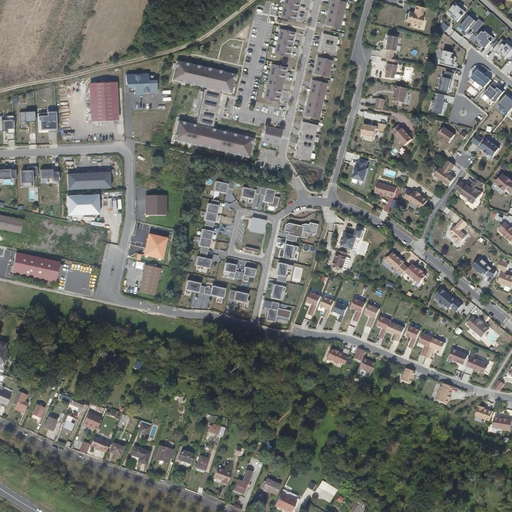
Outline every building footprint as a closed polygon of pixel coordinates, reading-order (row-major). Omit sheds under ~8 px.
[(300,0),(284,0),(280,19),(295,22),(296,18),(295,17),(295,14),(297,14),(299,6),(297,5),(298,2),(300,2),(300,0)] [(340,29),(346,3),(331,0),(330,0),(329,9),(331,9),(329,17),(327,17),(325,26),(340,29)] [(457,6),(455,4),(450,10),(454,14),(453,15),(456,18),(455,19),(458,22),(463,15),(460,13),(463,9),(458,5),(457,6)] [(415,5),(414,12),(409,11),(408,13),(407,13),(406,14),(405,18),(406,19),(407,19),(406,22),(421,25),(424,15),(422,14),(424,6),(415,5)] [(476,20),(470,16),(461,27),(466,32),(476,20)] [(295,33),(279,30),(274,55),(289,58),(290,54),(288,53),(289,50),(291,50),(293,41),(291,41),(292,37),(294,38),(295,33)] [(485,33),(484,31),(478,37),(482,41),(480,43),(487,48),(492,42),(489,39),(492,36),(487,32),(485,33)] [(338,38),(323,35),(319,51),(334,55),(338,38)] [(385,50),(384,59),(387,59),(392,60),(393,51),(394,51),(396,37),(386,36),(384,50),(385,50)] [(506,45),(504,43),(501,47),(504,50),(502,53),(504,55),(503,56),(506,58),(511,51),(511,46),(508,43),(506,45)] [(453,53),(445,51),(441,63),(454,67),(455,63),(453,62),(454,58),(452,58),(453,53)] [(333,62),(317,58),(313,75),(329,78),(333,62)] [(387,59),(386,64),(385,64),(384,68),(383,73),(384,73),(383,77),(393,79),(396,60),(392,60),(387,59)] [(249,159),(253,140),(211,130),(211,128),(212,128),(220,96),(219,96),(219,92),(231,95),(235,76),(177,62),(172,81),(181,83),(181,82),(206,88),(205,93),(200,92),(195,112),(198,113),(196,125),(197,125),(197,126),(178,122),(173,141),(197,147),(197,146),(231,154),(231,155),(249,159)] [(287,68),(271,65),(263,100),(278,103),(279,98),(278,98),(279,95),(280,95),(281,90),(280,90),(282,81),(283,81),(285,77),(283,76),(284,73),(285,73),(287,68)] [(488,78),(479,70),(472,78),(482,86),(482,85),(485,88),(492,80),(489,77),(488,78)] [(148,73),(125,74),(125,87),(133,86),(133,95),(157,94),(156,79),(148,80),(148,73)] [(453,80),(443,77),(441,83),(442,83),(440,90),(448,92),(450,87),(450,88),(453,80)] [(327,85),(312,81),(310,89),(312,90),(311,95),(309,95),(307,103),(309,104),(308,109),(305,108),(303,117),(319,120),(327,85)] [(117,122),(115,84),(89,85),(91,123),(117,122)] [(396,87),(393,102),(403,104),(407,89),(396,87)] [(447,96),(439,94),(437,100),(433,112),(443,114),(444,110),(445,110),(447,103),(446,102),(447,96)] [(382,110),(384,101),(377,99),(375,108),(382,110)] [(24,113),(19,113),(20,122),(25,122),(25,121),(34,121),(34,112),(24,112),(24,113)] [(56,129),(56,112),(47,112),(47,116),(38,116),(38,121),(39,121),(39,130),(56,129)] [(0,117),(0,131),(7,131),(7,129),(13,129),(13,121),(1,121),(0,117)] [(317,126),(302,123),(300,131),(303,132),(301,137),(299,137),(297,145),(299,146),(298,151),(296,150),(294,158),(309,162),(317,126)] [(368,126),(363,125),(362,135),(374,138),(376,131),(385,132),(387,125),(386,125),(379,124),(378,128),(376,127),(376,126),(373,126),(372,127),(368,126)] [(398,126),(392,132),(398,139),(401,143),(404,146),(412,140),(402,129),(401,130),(398,126)] [(282,131),(265,127),(261,143),(278,146),(282,131)] [(454,136),(444,128),(438,136),(449,144),(454,136)] [(458,139),(463,142),(467,136),(463,133),(458,139)] [(482,140),(475,135),(470,142),(478,147),(479,146),(481,142),(482,140)] [(498,149),(486,140),(484,144),(481,147),(480,149),(484,152),(483,153),(483,155),(486,157),(487,157),(489,155),(492,157),(498,149)] [(353,179),(365,181),(368,169),(366,168),(368,162),(360,160),(358,166),(356,166),(355,170),(356,171),(355,174),(354,174),(353,179)] [(448,161),(443,169),(440,167),(440,168),(438,167),(437,168),(435,170),(436,171),(437,172),(434,176),(449,186),(455,178),(449,174),(455,166),(455,165),(449,161),(448,161)] [(32,171),(21,172),(22,183),(33,182),(33,177),(37,177),(37,167),(32,167),(32,171)] [(10,170),(0,170),(0,179),(10,179),(15,178),(15,170),(10,170)] [(52,170),(40,170),(40,179),(53,179),(52,170)] [(110,172),(66,174),(67,190),(110,188),(110,172)] [(499,187),(505,192),(507,190),(509,192),(511,194),(511,181),(507,177),(506,178),(503,175),(495,183),(499,186),(499,187)] [(461,193),(460,194),(469,199),(468,201),(473,204),(474,203),(482,193),(479,190),(481,187),(480,186),(482,183),(476,179),(471,185),(472,186),(471,188),(467,185),(466,186),(460,182),(455,189),(461,193)] [(228,184),(215,182),(213,191),(226,194),(228,184)] [(384,195),(388,196),(394,198),(397,188),(378,183),(375,192),(380,194),(379,194),(384,195)] [(242,188),(240,196),(252,199),(254,191),(242,188)] [(274,191),(265,189),(262,201),(267,203),(267,206),(274,207),(277,205),(278,198),(273,197),(274,191)] [(404,198),(422,209),(427,201),(427,200),(424,197),(422,198),(420,196),(421,195),(421,194),(417,192),(416,193),(414,191),(413,193),(409,190),(404,198)] [(98,194),(66,196),(67,216),(99,215),(98,194)] [(165,216),(165,195),(145,195),(145,216),(165,216)] [(218,208),(207,206),(206,214),(216,216),(218,208)] [(216,216),(206,214),(204,223),(215,225),(216,216)] [(266,220),(251,217),(248,232),(263,234),(266,220)] [(0,231),(18,235),(20,224),(0,219),(0,231)] [(467,224),(461,219),(455,227),(454,227),(453,227),(451,228),(451,230),(452,231),(449,234),(453,238),(453,239),(456,242),(455,242),(455,244),(457,245),(459,245),(464,239),(461,237),(463,234),(460,232),(467,224)] [(511,228),(505,222),(499,229),(504,234),(503,235),(509,240),(511,241),(511,228)] [(289,232),(288,235),(303,238),(304,232),(316,234),(318,225),(310,223),(310,225),(306,224),(302,225),(302,226),(289,223),(286,225),(284,231),(289,232)] [(365,229),(359,227),(356,235),(347,232),(346,236),(345,236),(343,240),(345,241),(343,245),(355,249),(359,236),(363,237),(365,229)] [(213,234),(202,232),(201,240),(211,242),(213,234)] [(256,243),(257,235),(242,233),(241,240),(256,243)] [(211,242),(201,240),(199,248),(210,250),(211,242)] [(296,246),(286,244),(283,258),(293,260),(296,246)] [(349,252),(342,250),(341,254),(339,253),(335,266),(345,269),(349,256),(347,256),(349,252)] [(55,282),(60,262),(16,252),(11,273),(55,282)] [(411,268),(405,263),(406,261),(395,252),(391,256),(388,256),(386,259),(387,261),(389,263),(392,263),(405,274),(407,272),(411,268)] [(212,261),(198,257),(196,266),(209,269),(212,261)] [(486,275),(494,278),(497,270),(492,268),(486,264),(487,263),(483,260),(482,261),(480,258),(479,259),(478,259),(474,264),(474,265),(473,266),(476,269),(475,269),(479,273),(480,272),(485,276),(486,275)] [(509,264),(501,261),(498,268),(503,271),(498,283),(511,288),(511,287),(511,276),(510,275),(509,276),(505,274),(509,264)] [(234,279),(237,266),(226,263),(224,271),(229,272),(228,277),(234,279)] [(287,265),(277,263),(275,275),(284,277),(287,265)] [(407,272),(421,283),(428,275),(424,272),(421,269),(414,264),(411,268),(407,272)] [(256,270),(245,267),(242,280),(248,282),(249,277),(254,278),(256,270)] [(156,297),(161,270),(147,268),(141,294),(156,297)] [(202,285),(189,282),(187,291),(200,294),(202,285)] [(273,285),(270,298),(279,300),(282,287),(273,285)] [(225,289),(212,286),(210,295),(223,298),(225,289)] [(453,295),(443,287),(439,291),(440,292),(436,296),(441,301),(441,303),(443,305),(445,305),(450,309),(452,307),(458,312),(464,305),(458,300),(457,300),(452,296),(453,295)] [(248,295),(235,292),(234,300),(243,302),(242,308),(247,309),(249,301),(247,300),(248,295)] [(310,314),(315,316),(324,297),(313,292),(309,301),(316,305),(315,308),(313,307),(310,314)] [(325,317),(329,319),(337,301),(326,297),(322,306),(329,309),(325,317)] [(354,320),(359,322),(367,303),(356,298),(352,307),(360,310),(359,314),(357,313),(354,320)] [(349,307),(339,303),(335,312),(342,315),(339,322),(342,323),(349,307)] [(373,328),(381,309),(370,304),(366,313),(374,316),(372,320),(371,319),(368,326),(373,328)] [(277,311),(269,309),(266,320),(275,322),(276,316),(289,319),(290,311),(278,309),(277,311)] [(381,337),(384,338),(388,330),(392,321),(392,320),(382,315),(378,325),(385,327),(381,337)] [(471,327),(483,337),(489,330),(489,328),(486,326),(485,326),(482,324),(483,323),(484,322),(480,319),(479,320),(478,319),(477,319),(474,316),(468,324),(471,327)] [(406,327),(392,321),(388,330),(398,334),(396,339),(400,341),(406,327)] [(410,347),(414,348),(422,330),(411,326),(407,335),(414,338),(410,347)] [(435,338),(424,333),(420,342),(428,346),(426,349),(425,348),(422,355),(427,357),(435,338)] [(446,342),(435,338),(427,357),(431,359),(434,352),(432,352),(434,348),(442,352),(446,342)] [(469,355),(454,348),(449,358),(453,360),(454,359),(458,361),(457,362),(465,365),(467,360),(469,355)] [(344,364),(348,357),(343,354),(339,352),(339,351),(335,350),(331,349),(327,358),(339,363),(340,362),(344,364)] [(364,354),(357,351),(354,358),(361,361),(364,354)] [(467,366),(485,373),(489,364),(471,357),(467,366)] [(368,360),(364,358),(360,368),(372,373),(376,363),(372,361),(368,360)] [(406,368),(401,380),(410,384),(415,372),(406,368)] [(451,387),(442,383),(441,387),(440,387),(435,400),(445,404),(447,399),(449,395),(450,390),(451,387)] [(0,403),(4,405),(8,394),(0,391),(0,403)] [(67,406),(69,401),(57,397),(56,402),(67,406)] [(27,403),(17,399),(15,406),(25,409),(27,403)] [(70,401),(68,406),(81,411),(81,409),(86,411),(87,407),(70,401)] [(32,415),(40,418),(43,409),(42,408),(43,405),(37,403),(36,407),(34,406),(32,415)] [(489,421),(493,412),(487,410),(485,409),(484,409),(485,407),(479,405),(475,416),(489,421)] [(100,417),(102,412),(103,409),(95,407),(93,414),(100,417)] [(81,426),(95,430),(99,419),(85,414),(81,426)] [(118,427),(123,429),(127,416),(121,414),(118,427)] [(499,417),(494,416),(492,427),(510,430),(511,420),(503,418),(503,419),(499,418),(499,417)] [(69,424),(70,419),(67,418),(62,432),(70,436),(73,426),(69,424)] [(55,433),(57,424),(48,421),(45,429),(55,433)] [(223,428),(213,425),(211,434),(221,437),(223,428)] [(145,430),(137,428),(135,435),(143,438),(145,430)] [(103,451),(106,452),(110,442),(93,436),(90,446),(99,449),(98,451),(102,453),(103,451)] [(78,452),(85,455),(90,444),(83,441),(78,452)] [(121,458),(124,446),(114,442),(111,455),(121,458)] [(174,453),(161,449),(157,461),(170,465),(174,453)] [(149,456),(132,450),(129,458),(137,461),(136,464),(146,468),(149,456)] [(181,452),(178,462),(192,466),(196,456),(181,452)] [(213,461),(204,458),(200,470),(209,472),(213,461)] [(236,475),(221,470),(217,480),(225,483),(225,485),(232,488),(232,485),(233,485),(236,475)] [(251,489),(252,485),(256,470),(253,470),(253,472),(248,471),(245,483),(251,485),(250,488),(251,489)] [(278,485),(265,480),(261,490),(273,495),(278,485)] [(245,483),(242,482),(238,491),(248,494),(250,488),(251,485),(245,483)] [(313,491),(316,485),(311,482),(307,488),(313,491)] [(279,493),(274,504),(282,508),(282,509),(288,511),(290,511),(295,500),(279,493)] [(355,495),(349,505),(353,507),(350,511),(360,511),(367,502),(355,495)]
